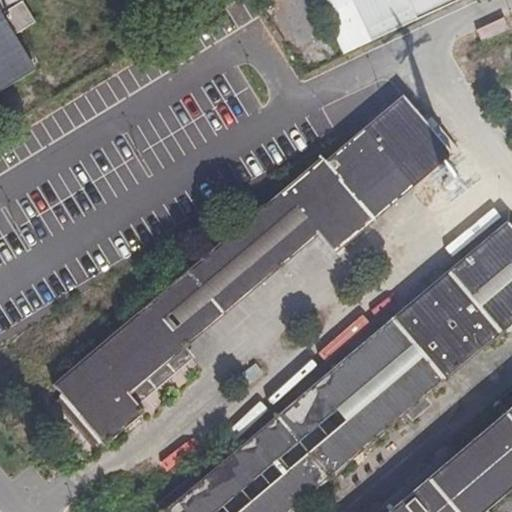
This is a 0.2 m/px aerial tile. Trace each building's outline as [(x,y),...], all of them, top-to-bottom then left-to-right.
[(0,0),(0,85),(31,66),(9,31),(31,17),(20,0),(0,0)] [(365,40),(454,0),(344,0),(347,4),(352,15),(365,40)] [(106,443),(142,415),(130,402),(314,246),(328,260),(450,159),(403,103),(329,166),(325,162),(62,387),(106,443)] [(291,511),(297,508),(407,416),(427,399),(511,327),(511,233),(509,230),(172,511),(291,511)] [(427,399),(407,416),(415,427),(436,410),(427,399)] [(511,413),(394,511),(475,511),(508,485),(511,481),(511,413)]
